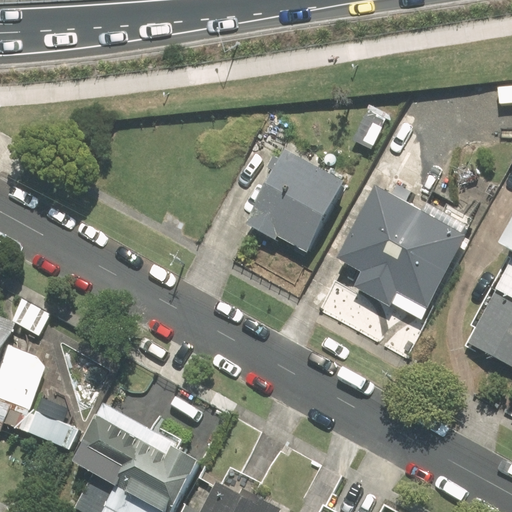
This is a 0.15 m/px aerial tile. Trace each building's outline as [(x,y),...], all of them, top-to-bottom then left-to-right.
[(454,118),(419,94),(389,138),(424,162),(454,118)] [(308,254),(345,187),(286,154),(246,225),(277,242),(279,238),(308,254)] [(447,216),(455,202),(428,187),(419,205),(426,208),(422,216),(378,191),(340,262),(363,275),(356,289),(391,308),(393,305),(422,321),(466,240),(462,238),(468,228),(447,216)] [(511,268),(471,342),(511,364),(511,232),(503,249),(511,254),(511,268)] [(43,409),(36,407),(51,368),(40,364),(44,354),(16,343),(24,322),(0,313),(0,425),(6,428),(9,421),(64,442),(64,441),(77,445),(84,426),(72,422),(78,406),(48,395),(43,409)] [(108,407),(87,444),(131,469),(106,511),(178,511),(204,466),(181,453),(184,448),(108,407)] [(243,496),(222,484),(206,511),(202,511),(194,508),(191,511),(282,511),(284,510),(246,489),(243,496)]
